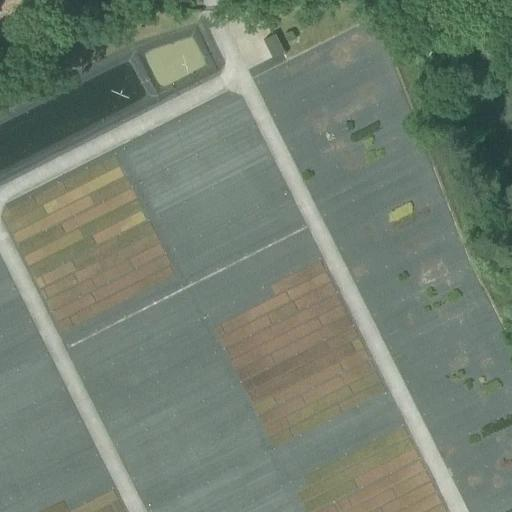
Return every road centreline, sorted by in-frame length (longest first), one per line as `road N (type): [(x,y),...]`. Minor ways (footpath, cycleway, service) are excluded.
road 1 (track): [(209,0),(459,511)]
road 2 (track): [(135,511),(0,241)]
road 3 (track): [(0,198),(241,75)]
